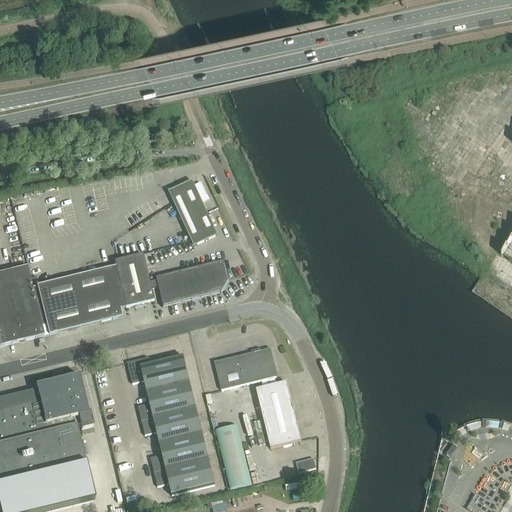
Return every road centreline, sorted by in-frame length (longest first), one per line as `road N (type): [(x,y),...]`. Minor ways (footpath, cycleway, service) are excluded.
road 1 (primary): [(0,125),(511,15)]
road 2 (primary): [(499,0),(0,102)]
road 3 (unclassified): [(0,370),(260,309)]
road 4 (unclassified): [(326,511),(335,430),(295,328),(260,309)]
road 5 (unknown): [(80,351),(103,480),(11,502)]
road 6 (unclassified): [(260,309),(266,266),(212,151)]
road 7 (unknown): [(108,344),(141,471)]
